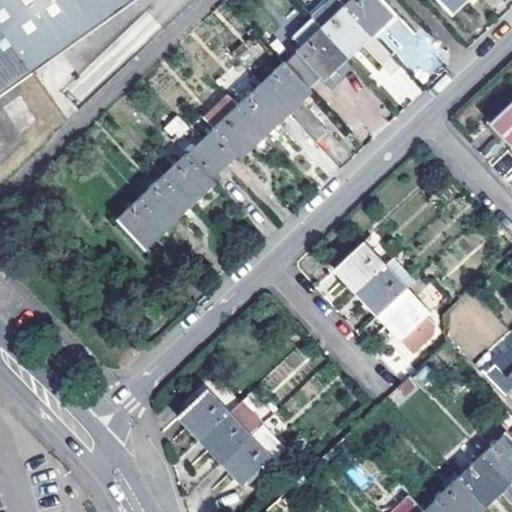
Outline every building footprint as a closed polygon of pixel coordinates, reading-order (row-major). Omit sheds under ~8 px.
[(0,144),(0,111),(13,102),(160,0),(0,0),(0,155),(5,152),(0,144)] [(327,0),(314,13),(352,53),(376,31),(345,0),(327,0)] [(345,0),(376,31),(398,10),(388,0),(345,0)] [(444,0),(455,11),(466,0),(444,0)] [(314,13),(277,48),(287,59),(310,83),(324,70),(329,75),(352,53),(314,13)] [(287,59),(264,81),(292,110),(315,88),(310,83),(287,59)] [(241,102),(269,131),(292,110),(264,81),(241,102)] [(246,153),(269,131),(241,102),(231,91),(207,112),(218,123),(204,136),(227,161),(241,148),(246,153)] [(508,148),(511,144),(511,99),(486,125),(508,148)] [(14,116),(33,143),(51,129),(31,101),(22,107),(14,116)] [(215,173),(227,161),(204,136),(166,171),(195,201),(219,179),(215,173)] [(166,171),(143,193),(171,223),(195,201),(166,171)] [(149,244),(171,223),(143,193),(121,214),(149,244)] [(335,268),(357,291),(385,264),(363,240),(335,268)] [(378,314),(407,287),(385,264),(357,291),(378,314)] [(428,310),(407,287),(378,314),(413,350),(434,330),(430,319),(424,313),(428,310)] [(492,332),(482,340),(470,325),(484,314),(467,294),(437,317),(471,360),(507,331),(497,318),(487,326),(492,332)] [(511,378),(511,347),(496,362),(511,378)] [(178,417),(200,439),(228,412),(207,390),(178,417)] [(222,462),(261,426),(238,403),(228,412),(200,439),(222,462)] [(261,426),(222,462),(244,485),(283,448),(261,426)] [(511,434),(510,433),(487,455),(511,480),(511,434)] [(462,479),(490,508),(496,503),(511,487),(511,480),(487,455),(462,479)] [(485,511),(490,508),(462,479),(427,511),(485,511)] [(424,511),(411,498),(396,511),(424,511)]
